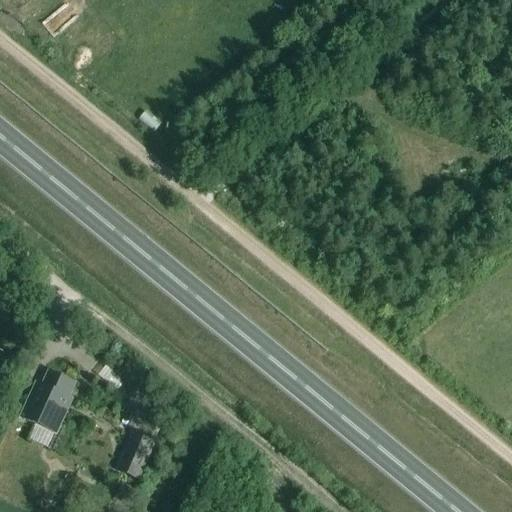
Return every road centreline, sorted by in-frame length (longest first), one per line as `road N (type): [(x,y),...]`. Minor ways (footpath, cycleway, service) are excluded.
road 1 (track): [(0,44),(511,464)]
road 2 (trunk): [(455,511),(0,138)]
